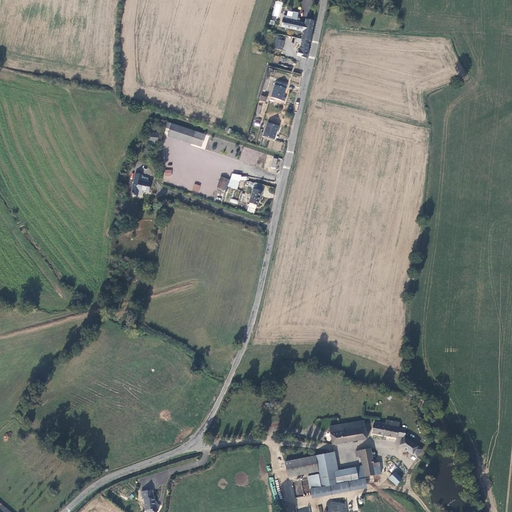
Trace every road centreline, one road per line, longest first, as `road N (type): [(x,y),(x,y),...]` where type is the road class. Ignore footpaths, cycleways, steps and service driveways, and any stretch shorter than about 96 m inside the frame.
road 1 (unclassified): [(229,379),(257,302),(324,0)]
road 2 (unclassified): [(192,445),(373,443),(411,464)]
road 3 (unclassified): [(192,445),(95,484),(65,511)]
